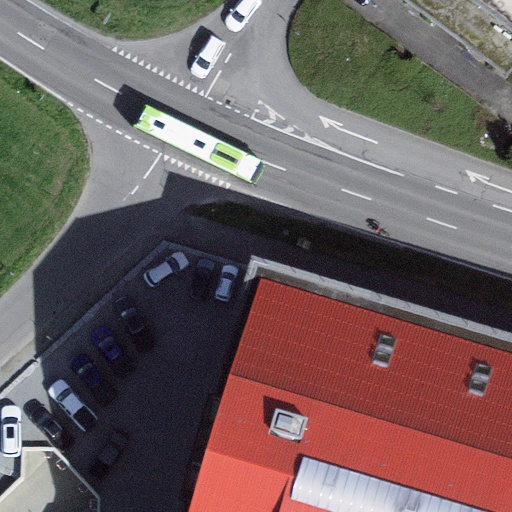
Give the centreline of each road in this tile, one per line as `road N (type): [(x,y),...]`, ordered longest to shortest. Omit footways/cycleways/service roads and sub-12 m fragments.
road 1 (primary): [(182,126),(266,164),(511,243)]
road 2 (unclassified): [(0,334),(83,250),(182,126)]
road 3 (primary): [(0,22),(182,126)]
road 4 (unclassified): [(270,0),(182,126)]
